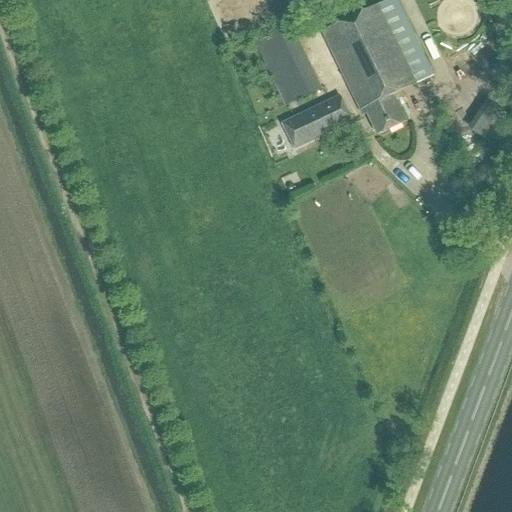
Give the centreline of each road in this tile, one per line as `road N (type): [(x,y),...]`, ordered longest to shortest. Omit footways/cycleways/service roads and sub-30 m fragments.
road 1 (track): [(191,511),(0,7)]
road 2 (primary): [(436,511),(511,308)]
